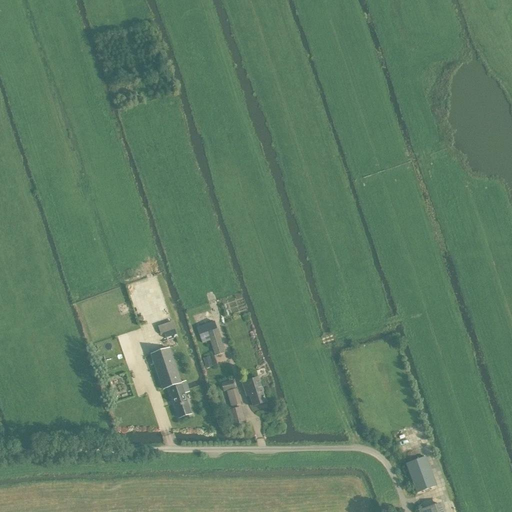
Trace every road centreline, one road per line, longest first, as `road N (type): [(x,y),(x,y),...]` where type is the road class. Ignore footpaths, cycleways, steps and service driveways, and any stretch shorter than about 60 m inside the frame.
road 1 (unclassified): [(407,511),(386,462),(359,447),(150,449)]
road 2 (track): [(150,449),(0,453)]
